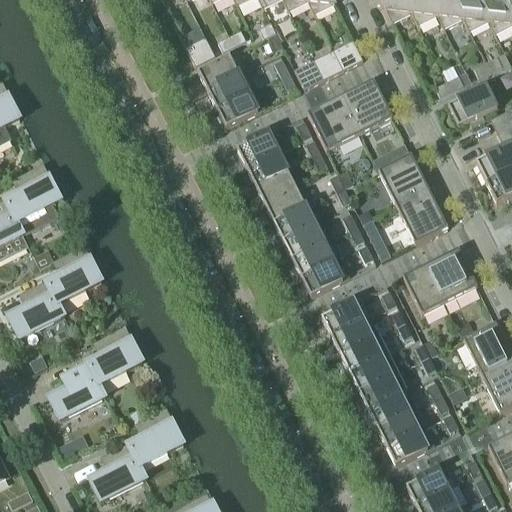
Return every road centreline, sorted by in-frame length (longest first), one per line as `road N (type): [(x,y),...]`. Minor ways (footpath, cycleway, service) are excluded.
road 1 (unclassified): [(319,511),(59,0)]
road 2 (residential): [(511,298),(359,0)]
road 3 (residential): [(71,511),(6,386)]
